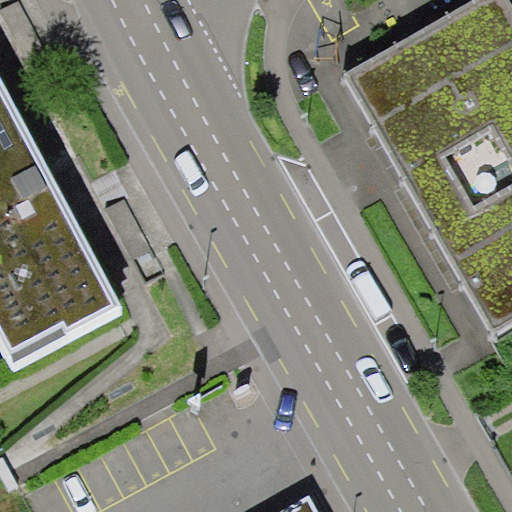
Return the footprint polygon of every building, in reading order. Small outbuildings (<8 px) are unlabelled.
[(20,0),(0,10),(0,16),(31,77),(54,65),(20,0)] [(511,48),(484,0),(475,0),(331,82),(482,346),(511,328),(511,48)] [(0,352),(9,370),(118,313),(0,89),(0,352)] [(128,203),(106,214),(142,285),(164,274),(128,203)] [(315,511),(307,497),(281,511),(315,511)]
